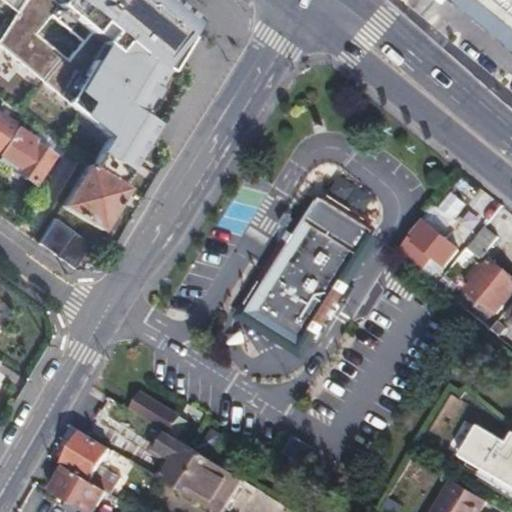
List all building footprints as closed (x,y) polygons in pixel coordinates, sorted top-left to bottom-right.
[(173,0),(22,0),(21,2),(0,35),(0,47),(107,137),(90,166),(86,165),(62,206),(103,229),(126,189),(120,185),(156,125),(139,115),(165,71),(154,64),(198,20),(173,0)] [(511,0),(456,0),(511,43),(511,0)] [(0,144),(13,124),(0,115),(0,144)] [(17,128),(0,155),(0,159),(12,168),(11,170),(36,186),(55,157),(33,142),(34,138),(17,128)] [(66,135),(57,149),(58,150),(73,159),(82,145),(66,135)] [(302,196),(292,211),(306,220),(355,250),(365,235),(302,196)] [(306,220),(292,211),(288,218),(302,227),(306,220)] [(54,218),(39,243),(75,269),(90,243),(54,218)] [(306,220),(302,227),(256,298),(260,300),(250,316),(265,326),(262,330),(269,335),(272,330),(294,345),(304,329),(307,331),(360,253),(355,250),(306,220)] [(410,237),(398,252),(421,271),(434,257),(445,266),(457,251),(422,222),(410,237)] [(483,227),(466,248),(480,260),(497,239),(483,227)] [(511,280),(489,262),(467,289),(495,313),(507,299),(511,292),(511,280)] [(485,314),(479,320),(489,329),(494,322),(485,314)] [(494,322),(489,329),(499,336),(506,328),(496,320),(494,322)] [(136,390),(126,408),(163,431),(167,433),(178,417),(136,390)] [(458,451),(498,472),(511,445),(511,424),(481,409),(458,451)] [(196,451),(209,458),(221,436),(210,428),(196,451)] [(64,465),(67,467),(90,481),(109,448),(84,432),(64,465)] [(173,460),(161,479),(216,511),(220,511),(241,478),(237,475),(209,458),(196,451),(185,444),(169,434),(159,451),(173,460)] [(67,467),(52,493),(55,495),(82,511),(83,511),(94,511),(107,491),(90,481),(67,467)] [(451,480),(432,511),(479,511),(486,502),(451,480)] [(81,511),(82,511),(55,495),(46,511),(48,511),(81,511)]
